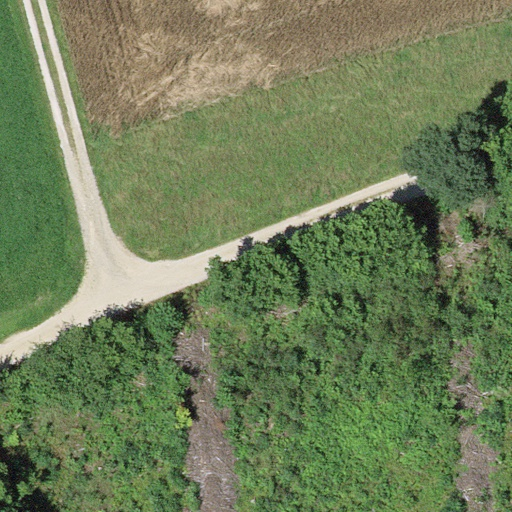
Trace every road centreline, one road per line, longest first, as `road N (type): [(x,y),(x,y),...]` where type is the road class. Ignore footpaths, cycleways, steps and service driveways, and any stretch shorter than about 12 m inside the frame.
road 1 (track): [(511,153),(114,301)]
road 2 (track): [(114,301),(34,0)]
road 3 (track): [(114,301),(0,350)]
